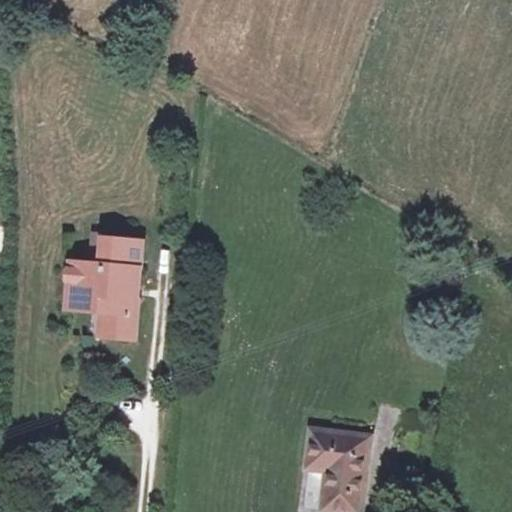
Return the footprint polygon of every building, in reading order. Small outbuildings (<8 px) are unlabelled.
[(106,270),(108,246),(92,244),(91,269),(106,270)] [(114,341),(140,343),(145,249),(108,246),(106,270),(91,269),(80,268),(79,294),(99,296),(97,315),(105,316),(115,316),(114,341)] [(99,296),(79,294),(78,314),(97,315),(99,296)] [(115,316),(105,316),(105,340),(114,341),(115,316)] [(368,511),(375,447),(321,439),(317,479),(331,480),(328,511),(368,511)] [(428,450),(408,447),(403,478),(425,480),(428,450)]
